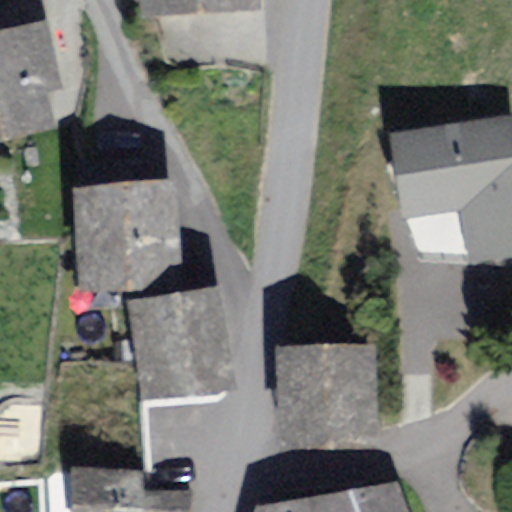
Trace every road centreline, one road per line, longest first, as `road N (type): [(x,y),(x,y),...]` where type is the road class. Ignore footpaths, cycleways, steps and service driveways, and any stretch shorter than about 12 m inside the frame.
road 1 (residential): [(261,349),(76,0)]
road 2 (tertiary): [(261,349),(300,157),(313,0)]
road 3 (residential): [(511,377),(440,453),(234,483)]
road 4 (tertiary): [(234,483),(261,349)]
